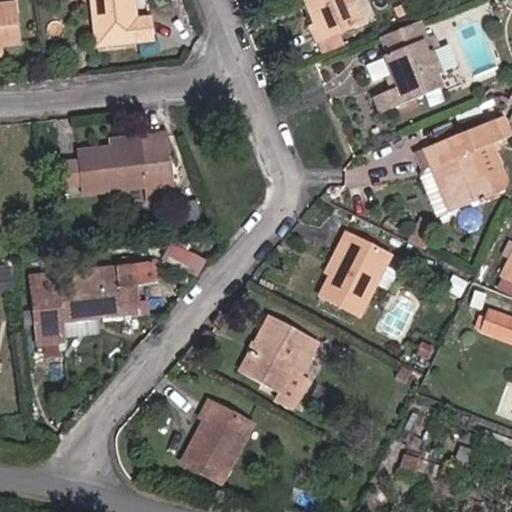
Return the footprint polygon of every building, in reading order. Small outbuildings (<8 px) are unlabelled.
[(143,40),(139,0),(96,0),(102,44),(143,40)] [(372,24),(361,0),(315,0),(327,28),(322,30),(327,44),(372,24)] [(0,57),(9,57),(9,43),(28,42),(25,1),(0,2),(0,57)] [(446,77),(437,55),(433,56),(428,45),(432,44),(424,25),(386,40),(393,57),(390,59),(395,71),(399,70),(406,89),(397,93),(387,97),(393,113),(446,91),(441,78),(446,77)] [(444,52),(440,41),(432,44),(428,45),(433,56),(437,55),(444,52)] [(406,89),(399,70),(395,71),(398,78),(392,80),(397,93),(406,89)] [(511,185),(511,176),(509,169),(495,175),(484,149),(498,143),(511,137),(511,117),(511,114),(434,147),(442,165),(432,169),(430,170),(428,175),(445,215),(510,190),(511,185)] [(180,193),(181,191),(173,132),(133,138),(134,145),(122,147),(85,151),(86,158),(71,160),(74,187),(89,185),(90,192),(155,184),(157,202),(174,200),(176,199),(177,198),(178,197),(179,196),(180,195),(180,193)] [(134,145),(133,138),(121,139),(122,147),(134,145)] [(509,169),(498,143),(484,149),(495,175),(509,169)] [(442,165),(434,147),(424,151),(432,169),(442,165)] [(207,226),(203,201),(186,204),(190,228),(207,226)] [(427,243),(435,228),(420,220),(412,236),(427,243)] [(363,315),(393,255),(349,233),(341,250),(346,253),(335,274),(324,296),(363,315)] [(175,241),(167,256),(203,275),(211,259),(175,241)] [(335,274),(346,253),(341,250),(330,271),(335,274)] [(0,287),(14,285),(10,263),(0,264),(0,287)] [(151,307),(145,263),(41,276),(49,338),(76,334),(73,317),(151,307)] [(511,337),(511,315),(500,311),(498,317),(490,315),(485,327),(511,337)] [(309,373),(324,344),(272,318),(268,326),(247,367),(283,385),(279,394),(303,407),(318,377),(309,373)] [(219,483),(251,424),(208,402),(199,419),(204,421),(181,463),(219,483)]
